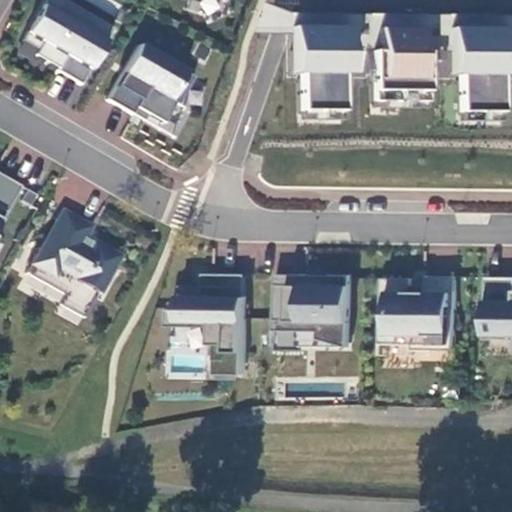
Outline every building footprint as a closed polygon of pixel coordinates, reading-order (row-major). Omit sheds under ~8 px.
[(113,31),(59,0),(45,0),(20,43),(36,52),(33,57),(56,71),(55,72),(80,87),(113,31)] [(205,16),(220,7),(215,0),(200,0),(196,3),(205,16)] [(301,75),(299,112),(343,112),(343,75),(348,75),(349,51),(350,28),(294,26),(294,35),(293,75),(301,75)] [(373,51),(373,102),(427,102),(428,52),(421,52),(421,29),(380,28),(380,51),(373,51)] [(507,29),(452,29),(452,52),(451,77),(458,77),(457,113),(500,114),(500,77),(508,77),(508,52),(507,29)] [(138,47),(106,103),(132,117),(134,114),(145,120),(146,117),(162,126),(174,106),(177,108),(194,79),(138,47)] [(0,222),(19,189),(0,178),(0,222)] [(63,215),(27,278),(48,290),(49,289),(66,299),(61,309),(83,322),(118,259),(92,245),(84,259),(76,254),(90,230),(63,215)] [(250,276),(207,275),(206,297),(183,297),(183,310),(174,309),(174,327),(216,327),(215,345),(221,344),(220,376),(246,376),(248,376),(250,276)] [(355,277),(280,276),(279,332),(279,347),(304,347),(305,332),(323,333),(324,338),(324,344),(341,344),(353,348),(355,277)] [(459,351),(459,278),(429,278),(429,293),(415,293),(415,280),(384,280),(383,345),(384,356),(385,356),(386,345),(417,345),(417,351),(459,351)] [(511,278),(489,278),(489,340),(511,340),(511,278)] [(221,344),(215,345),(215,380),(246,381),(246,376),(220,376),(221,344)]
